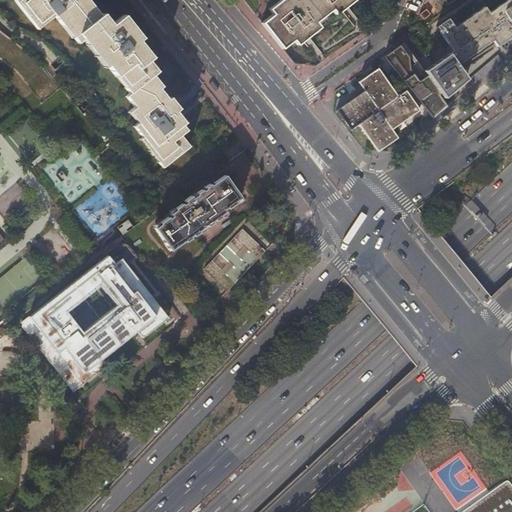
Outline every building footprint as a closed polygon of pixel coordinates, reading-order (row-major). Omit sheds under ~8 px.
[(99,15),(90,4),(86,0),(16,0),(16,1),(38,29),(56,15),(74,38),(75,38),(80,44),(84,41),(106,69),(108,67),(128,93),(124,96),(134,108),(128,112),(137,124),(133,127),(142,139),(140,140),(162,168),(189,147),(180,136),(186,131),(182,125),(185,123),(177,112),(180,109),(171,98),(168,99),(160,88),(162,87),(152,75),(157,71),(148,60),(151,57),(148,54),(137,40),(141,38),(123,15),(111,24),(102,13),(99,15)] [(262,23),(282,48),(293,40),(295,42),(317,25),(315,22),(332,9),(334,12),(348,0),(285,0),(270,11),(273,14),(262,23)] [(449,22),(438,30),(452,50),(447,53),(455,64),(491,40),(496,46),(511,34),(511,0),(501,0),(498,3),(499,5),(488,12),(483,6),(453,27),(449,22)] [(0,29),(0,59),(16,71),(42,103),(51,96),(60,88),(52,78),(34,56),(0,29)] [(397,94),(377,66),(357,80),(363,88),(355,94),(335,108),(349,128),(357,122),(377,150),(397,136),(391,128),(419,108),(405,88),(397,94)] [(41,169),(67,204),(104,177),(78,142),(41,169)] [(138,175),(120,153),(118,155),(116,157),(126,169),(136,182),(140,178),(143,182),(148,178),(142,171),(138,175)] [(155,228),(170,250),(185,240),(186,241),(191,238),(190,236),(193,234),(194,235),(199,232),(198,230),(206,224),(208,226),(213,222),(212,221),(215,219),(216,220),(221,216),(220,215),(225,211),(223,209),(226,206),(227,207),(236,202),(235,200),(240,197),(225,175),(211,185),(210,184),(205,187),(206,188),(203,191),(202,190),(197,193),(197,195),(193,198),(191,196),(185,200),(186,202),(183,205),(182,203),(175,209),(175,210),(170,214),(172,216),(169,218),(168,217),(160,223),(161,224),(155,228)] [(73,207),(96,240),(116,226),(111,219),(128,208),(110,182),(73,207)] [(0,217),(2,216),(7,222),(12,217),(14,216),(15,216),(16,215),(17,214),(18,213),(19,212),(20,211),(20,209),(21,208),(21,207),(21,205),(21,204),(21,203),(21,201),(21,200),(20,199),(19,197),(18,196),(18,195),(16,194),(15,194),(14,193),(13,192),(11,192),(10,192),(9,192),(7,192),(6,192),(5,192),(3,193),(2,193),(1,194),(0,194),(0,217)] [(128,219),(118,226),(122,233),(133,226),(128,219)] [(232,222),(230,219),(222,225),(224,227),(232,222)] [(204,269),(227,291),(265,251),(242,229),(204,269)] [(168,317),(121,258),(114,264),(107,255),(20,323),(73,391),(93,375),(91,373),(94,371),(101,366),(105,362),(101,357),(132,334),(137,330),(142,337),(168,317)] [(506,484),(467,511),(511,511),(511,488),(509,485),(509,484),(507,484),(506,484)]
